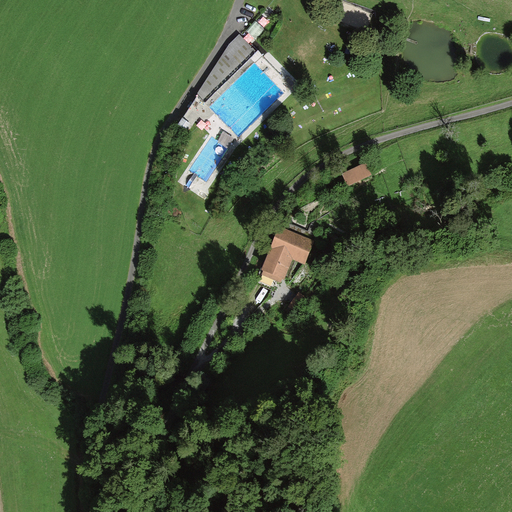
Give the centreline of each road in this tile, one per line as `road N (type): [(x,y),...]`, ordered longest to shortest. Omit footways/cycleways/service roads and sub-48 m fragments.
road 1 (residential): [(155,511),(160,453),(278,198),(355,146),(511,101)]
road 2 (track): [(87,511),(93,433),(150,161),(237,0)]
